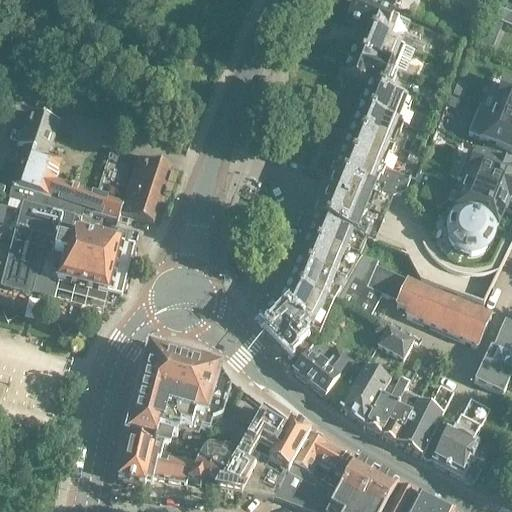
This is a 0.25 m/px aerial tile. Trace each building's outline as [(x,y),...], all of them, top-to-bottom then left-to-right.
[(374,0),(394,9),(395,7),(399,9),(402,0),(374,0)] [(457,0),(455,6),(475,14),(480,0),(457,0)] [(353,30),(413,54),(420,57),(423,49),(403,41),(409,26),(355,4),(346,27),(353,29),(353,30)] [(511,16),(493,10),(488,21),(511,29),(511,26),(511,16)] [(355,46),(351,55),(391,71),(413,80),(416,71),(408,68),(413,54),(353,30),(347,43),(355,46)] [(511,68),(468,50),(405,208),(421,243),(423,247),(425,251),(428,255),(431,258),(434,262),(441,268),(450,273),(459,276),(468,278),(478,278),(482,278),(485,277),(489,277),(493,276),(499,273),(511,245),(511,68)] [(342,78),(368,88),(385,94),(389,85),(385,84),(391,71),(351,55),(342,78)] [(22,82),(0,68),(0,93),(11,100),(22,82)] [(368,88),(360,109),(396,125),(401,112),(407,114),(412,101),(406,99),(405,102),(385,94),(368,88)] [(350,132),(387,147),(393,134),(398,136),(402,127),(396,125),(360,109),(350,132)] [(437,114),(427,110),(423,119),(433,123),(437,114)] [(17,189),(48,199),(54,182),(61,162),(47,158),(59,123),(28,113),(16,148),(22,150),(10,187),(17,189)] [(350,132),(341,154),(378,169),(384,156),(389,158),(393,149),(387,147),(350,132)] [(414,142),(425,146),(428,138),(417,134),(414,142)] [(333,175),(333,176),(392,200),(404,194),(410,181),(379,169),(378,169),(341,154),(341,156),(339,160),(333,175)] [(406,163),(416,167),(419,160),(409,156),(406,163)] [(119,215),(153,225),(171,169),(137,158),(126,192),(123,205),(54,182),(48,199),(117,222),(119,215)] [(316,215),(313,221),(314,222),(315,221),(366,242),(365,242),(373,245),(373,244),(374,243),(391,201),(392,200),(333,176),(333,175),(332,175),(329,182),(316,215)] [(9,264),(3,287),(103,313),(108,296),(121,299),(137,236),(115,230),(113,234),(92,229),(90,238),(77,234),(81,219),(74,217),(74,218),(64,215),(67,206),(48,199),(17,189),(13,202),(21,204),(6,263),(9,264)] [(366,242),(315,221),(314,222),(306,243),(356,263),(358,264),(360,263),(360,262),(358,261),(365,242),(366,242)] [(339,282),(345,284),(356,263),(306,243),(297,265),(338,282),(339,282)] [(346,284),(335,303),(362,317),(368,321),(382,296),(398,303),(396,308),(407,314),(405,319),(476,350),(490,320),(407,284),(360,263),(358,264),(356,263),(345,284),(346,284)] [(297,265),(287,288),(329,304),(338,282),(297,265)] [(329,304),(287,288),(279,308),(292,323),(296,319),(313,336),(314,335),(313,334),(329,304)] [(289,354),(300,365),(313,350),(306,342),(313,336),(296,319),(292,323),(279,308),(277,305),(259,323),(289,354)] [(511,377),(511,329),(504,325),(491,352),(489,351),(474,385),(502,398),(511,377)] [(388,331),(377,349),(403,365),(414,346),(388,331)] [(313,350),(300,365),(292,375),(324,401),(350,367),(327,349),(326,351),(318,345),(313,350)] [(128,439),(161,448),(158,460),(156,460),(155,466),(165,468),(168,462),(194,466),(206,446),(200,439),(203,430),(208,432),(211,422),(222,418),(231,388),(224,379),(218,375),(212,363),(193,358),(193,360),(179,356),(180,354),(162,348),(149,355),(128,439)] [(416,372),(430,379),(439,363),(426,355),(416,372)] [(339,413),(364,431),(381,403),(380,402),(389,386),(372,376),(374,372),(366,367),(339,413)] [(381,403),(364,431),(380,440),(403,397),(408,386),(399,382),(396,390),(389,386),(380,402),(381,403)] [(417,405),(395,448),(420,460),(453,397),(439,390),(428,411),(417,405)] [(406,399),(403,397),(380,440),(395,448),(417,405),(419,402),(407,396),(406,399)] [(473,446),(489,415),(489,414),(469,405),(451,440),(444,437),(431,466),(472,488),(490,455),(473,446)] [(217,491),(240,496),(260,461),(267,464),(286,432),(262,415),(236,459),(217,491)] [(240,496),(273,503),(288,474),(309,436),(290,425),(286,432),(267,464),(260,461),(240,496)] [(327,511),(355,463),(309,436),(288,474),(273,503),(298,511),(327,511)] [(158,460),(161,448),(128,439),(118,481),(144,487),(145,484),(152,486),(153,481),(155,466),(156,460),(158,460)] [(197,466),(188,482),(200,488),(202,484),(212,490),(217,491),(236,459),(222,451),(207,449),(197,466)] [(165,468),(155,466),(153,481),(186,486),(186,485),(188,482),(197,466),(194,466),(168,462),(165,468)] [(355,511),(375,475),(355,463),(327,511),(355,511)] [(375,475),(355,511),(382,511),(396,487),(375,475)] [(382,511),(410,511),(417,498),(396,487),(382,511)] [(444,511),(417,498),(410,511),(444,511)]
